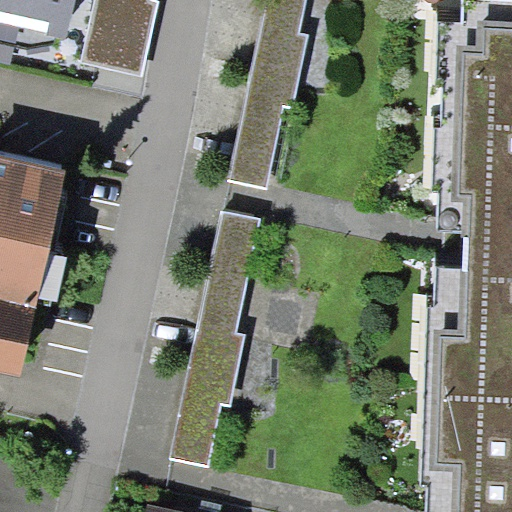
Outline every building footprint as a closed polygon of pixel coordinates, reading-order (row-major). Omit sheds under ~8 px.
[(69,0),(0,0),(0,12),(63,27),(69,0)] [(314,0),(269,0),(230,172),(273,182),(314,0)] [(511,511),(511,0),(463,0),(443,511),(511,511)] [(0,359),(18,364),(61,168),(0,154),(0,359)] [(265,218),(224,210),(177,455),(218,463),(265,218)] [(209,511),(158,499),(154,511),(209,511)]
